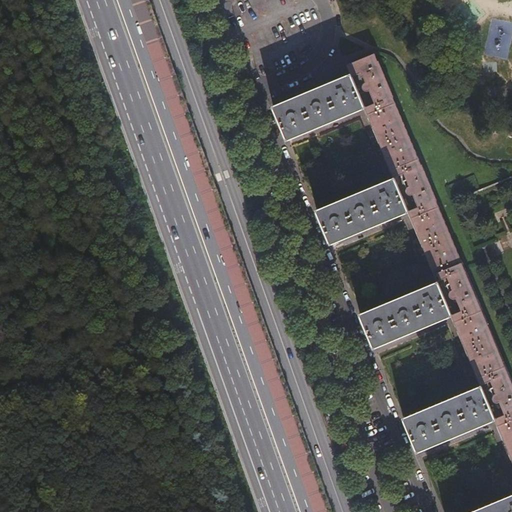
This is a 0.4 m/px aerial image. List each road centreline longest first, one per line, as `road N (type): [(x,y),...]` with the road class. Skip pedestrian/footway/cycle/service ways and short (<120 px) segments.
road 1 (trunk): [(314,511),(128,0)]
road 2 (tertiary): [(159,0),(343,511)]
road 3 (trunk): [(100,0),(283,511)]
